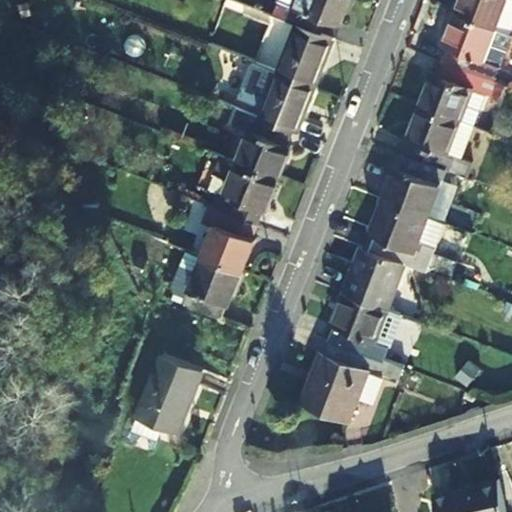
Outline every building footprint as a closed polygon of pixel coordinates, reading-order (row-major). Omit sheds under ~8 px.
[(322,16),(338,21),(347,0),(277,0),(271,16),(282,20),(296,26),(316,34),(322,16)] [(511,0),(460,0),(456,11),(499,27),(508,0),(511,0)] [(456,11),(445,42),(452,44),(487,58),(499,27),(456,11)] [(316,34),(296,26),(278,70),(315,85),(332,40),(316,34)] [(487,58),(452,44),(446,59),(496,78),(502,62),(487,58)] [(496,78),(446,59),(441,74),(490,93),(496,78)] [(290,129),(296,131),(315,85),(278,70),(259,116),(290,129)] [(490,93),(441,74),(433,70),(421,104),(478,127),(490,93)] [(421,104),(409,136),(416,139),(465,158),(478,127),(421,104)] [(285,142),(290,129),(259,116),(246,111),(235,106),(229,121),(248,129),(236,162),(276,178),(291,144),(285,142)] [(447,169),(459,174),(465,158),(416,139),(410,155),(447,169)] [(407,153),(402,166),(442,182),(447,169),(410,155),(407,153)] [(265,207),(276,178),(236,162),(219,154),(212,172),(215,173),(209,187),(216,190),(210,204),(217,207),(255,222),(261,205),(265,207)] [(385,198),(429,216),(442,182),(402,166),(398,165),(385,198)] [(252,239),(248,237),(255,222),(217,207),(210,204),(209,203),(191,197),(179,229),(205,238),(198,256),(239,272),(252,239)] [(417,248),(417,246),(429,216),(385,198),(373,230),(375,231),(417,248)] [(448,223),(429,216),(417,246),(435,254),(448,223)] [(406,259),(411,261),(417,248),(375,231),(370,245),(406,259)] [(347,291),(387,306),(406,259),(370,245),(366,244),(347,291)] [(458,262),(435,254),(417,246),(417,248),(411,261),(452,278),(458,262)] [(239,272),(198,256),(183,249),(169,286),(171,292),(182,296),(180,302),(216,318),(223,303),(226,304),(239,272)] [(387,306),(347,291),(335,322),(375,337),(387,306)] [(375,337),(390,342),(402,312),(387,306),(375,337)] [(375,337),(335,322),(329,337),(331,338),(383,359),(390,342),(375,337)] [(303,399),(350,418),(359,396),(373,401),(390,361),(383,359),(331,338),(326,351),(323,350),(303,399)] [(136,413),(177,430),(202,368),(161,351),(136,413)] [(510,511),(503,483),(485,487),(486,492),(458,498),(457,493),(437,498),(440,511),(510,511)] [(486,492),(485,487),(457,493),(458,498),(486,492)]
